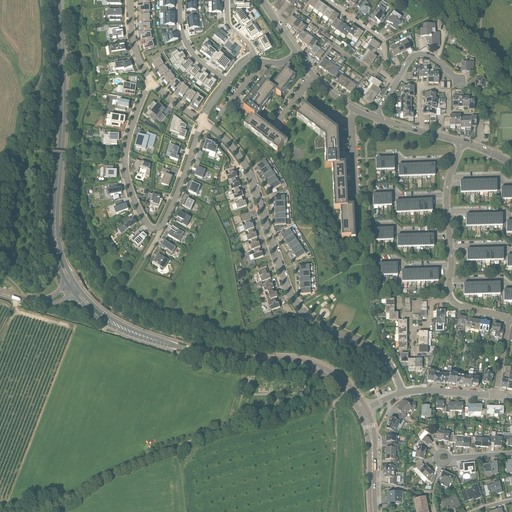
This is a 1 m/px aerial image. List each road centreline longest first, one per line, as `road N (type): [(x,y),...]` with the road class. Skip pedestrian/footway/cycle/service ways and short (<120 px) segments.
road 1 (residential): [(401,393),(373,349),(303,313),(287,290),(248,170),(201,121)]
road 2 (track): [(13,511),(190,440),(332,400)]
road 3 (secondary): [(55,211),(63,97),(57,0)]
road 4 (residential): [(159,229),(145,222),(125,169),(149,79)]
road 5 (secondary): [(286,360),(216,356),(158,341)]
